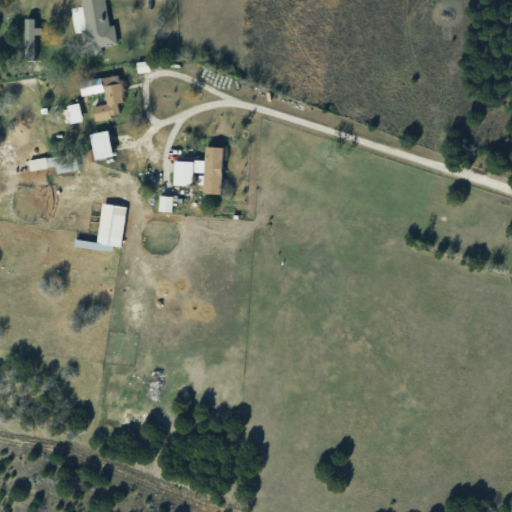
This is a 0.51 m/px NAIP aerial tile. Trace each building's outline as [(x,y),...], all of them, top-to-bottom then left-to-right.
[(83,0),(90,55),(106,53),(105,46),(120,44),(118,25),(112,25),(108,0),(83,0)] [(83,80),(86,104),(95,103),(98,121),(122,118),(120,103),(126,102),(122,75),(83,80)] [(84,120),(82,104),(73,105),(75,121),(84,120)] [(116,158),(116,131),(97,131),(97,158),(116,158)] [(226,146),(208,146),(208,160),(179,159),(178,184),(200,185),(200,183),(207,183),(207,192),(225,193),(226,146)] [(31,160),(33,170),(77,160),(76,154),(50,160),(49,156),(31,160)] [(129,205),(105,202),(100,243),(124,246),(129,205)]
